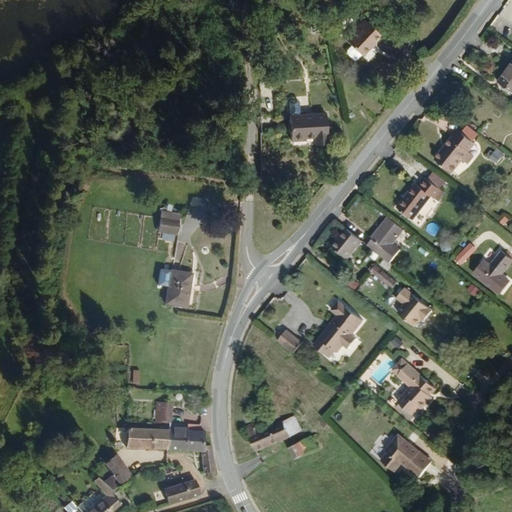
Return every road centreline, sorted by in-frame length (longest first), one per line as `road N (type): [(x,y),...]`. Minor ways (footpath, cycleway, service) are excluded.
road 1 (secondary): [(241,511),(214,428),(229,325),(488,0)]
road 2 (unclassified): [(511,356),(472,398),(449,511)]
road 3 (unknown): [(394,330),(301,237)]
